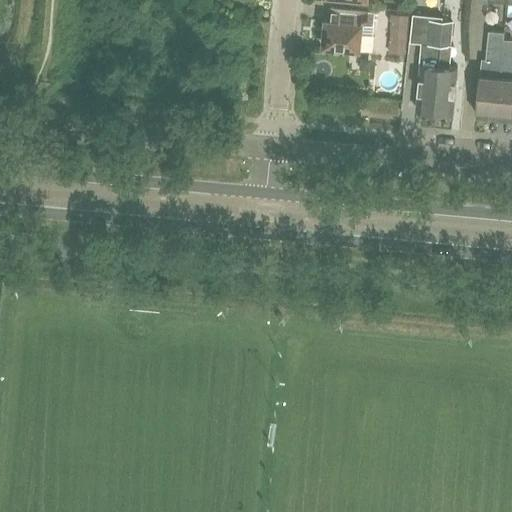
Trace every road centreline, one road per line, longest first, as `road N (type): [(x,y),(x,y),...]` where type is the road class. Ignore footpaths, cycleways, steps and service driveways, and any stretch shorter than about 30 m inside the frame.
road 1 (unclassified): [(271,149),(0,122)]
road 2 (secondary): [(265,193),(0,168)]
road 3 (secondary): [(0,209),(262,233)]
road 4 (secondary): [(262,233),(511,256)]
road 5 (secondary): [(511,216),(265,193)]
road 6 (unclassified): [(511,171),(271,149)]
road 7 (residential): [(271,149),(287,0)]
